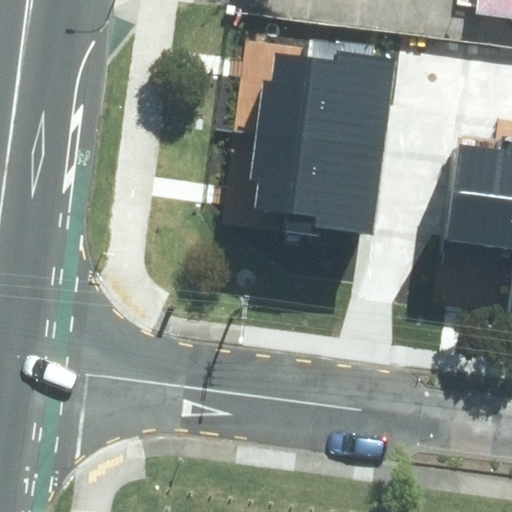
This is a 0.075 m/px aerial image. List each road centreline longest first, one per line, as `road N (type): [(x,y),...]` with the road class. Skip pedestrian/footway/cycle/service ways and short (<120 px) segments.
road 1 (residential): [(0,361),(511,430)]
road 2 (secondary): [(29,0),(0,215)]
